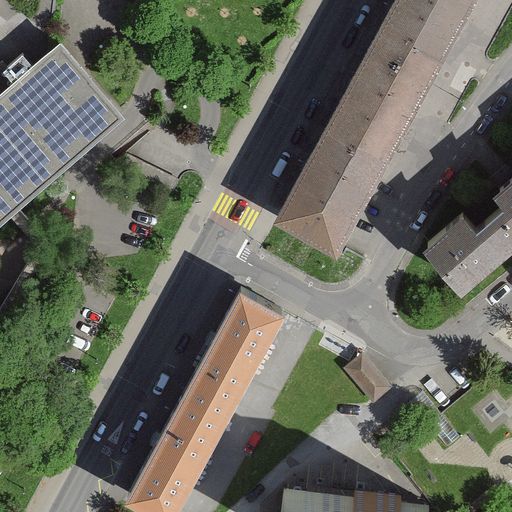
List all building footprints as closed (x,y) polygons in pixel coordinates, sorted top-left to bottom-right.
[(438,80),(478,6),(467,0),(400,0),(376,46),(438,80)] [(117,105),(57,33),(0,81),(0,203),(43,167),(117,105)] [(392,163),(438,80),(376,46),(330,129),(392,163)] [(346,247),(392,163),(330,129),(284,214),(346,247)] [(466,293),(511,253),(511,173),(492,190),(503,204),(477,226),(467,214),(427,248),(466,293)] [(0,419),(16,392),(0,379),(0,360),(71,292),(0,203),(0,262),(28,297),(0,322),(0,419)] [(230,408),(284,310),(241,286),(187,385),(230,408)] [(362,349),(345,362),(369,393),(386,380),(373,364),(362,349)] [(511,370),(499,367),(393,449),(442,511),(465,511),(511,477),(511,370)] [(173,511),(230,408),(187,385),(130,488),(173,511)] [(279,511),(428,511),(429,502),(283,483),(279,511)]
